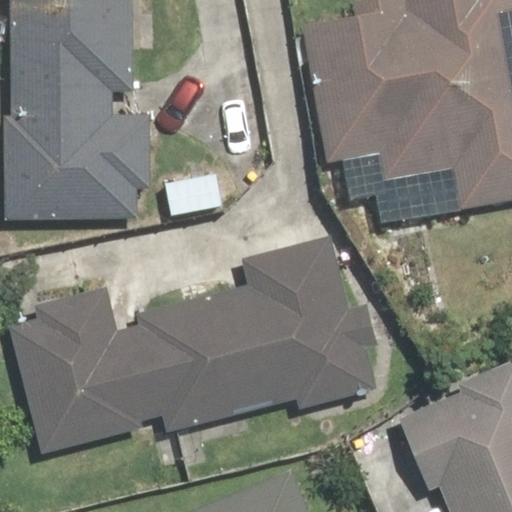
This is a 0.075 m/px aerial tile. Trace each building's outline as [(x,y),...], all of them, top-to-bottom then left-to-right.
[(0,0),(0,217),(134,222),(135,198),(147,198),(150,117),(122,116),(126,0),(0,0)] [(511,0),(389,0),(391,7),(296,21),(319,173),(374,165),(378,190),(453,179),(459,221),(511,212),(511,0)] [(0,320),(0,325),(2,335),(32,462),(153,433),(156,445),(364,396),(355,360),(371,356),(360,309),(348,312),(331,241),(240,262),(246,285),(106,318),(101,296),(0,320)] [(511,511),(511,375),(510,369),(381,419),(414,503),(434,495),(440,511),(511,511)] [(297,511),(282,474),(190,511),(297,511)]
